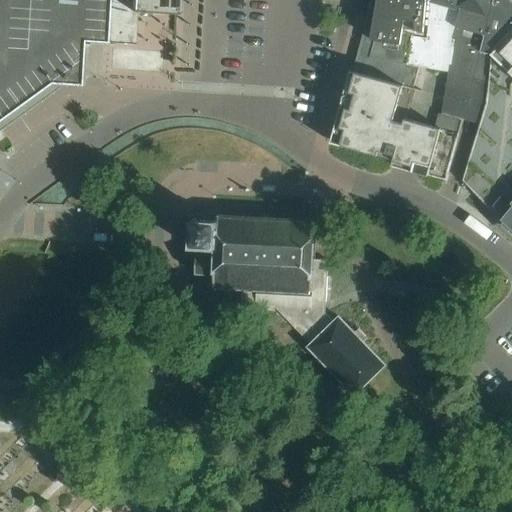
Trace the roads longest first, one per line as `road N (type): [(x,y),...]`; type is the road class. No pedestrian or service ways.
road 1 (residential): [(511,263),(439,208),(370,185)]
road 2 (residential): [(263,124),(300,0)]
road 3 (residential): [(92,140),(154,107),(211,105)]
road 4 (residential): [(0,222),(22,190),(92,140)]
